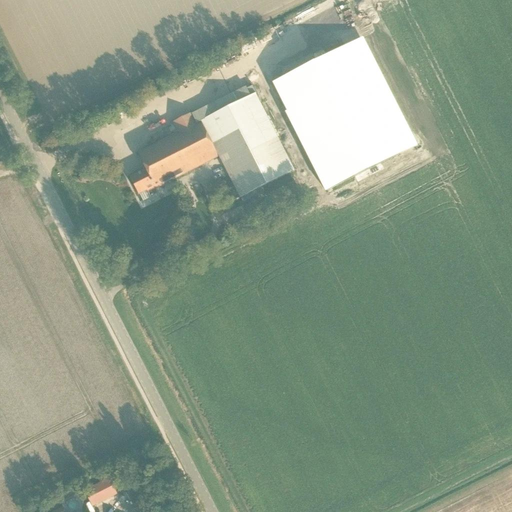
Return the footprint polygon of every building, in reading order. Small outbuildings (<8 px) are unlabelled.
[(295,30),(285,35),(290,46),(300,40),(295,30)] [(333,63),(277,90),(325,184),(380,156),(333,63)] [(295,171),(279,139),(256,97),(196,127),(191,117),(173,126),(177,136),(138,155),(147,172),(131,179),(140,195),(148,191),(149,194),(218,159),(218,158),(219,157),(240,199),(295,171)] [(265,189),(271,203),(297,190),(291,176),(265,189)] [(117,495),(109,480),(85,492),(92,507),(117,495)] [(141,493),(131,498),(134,504),(143,499),(141,493)]
